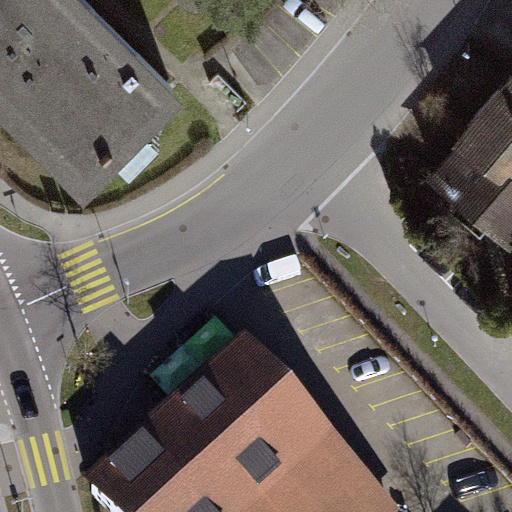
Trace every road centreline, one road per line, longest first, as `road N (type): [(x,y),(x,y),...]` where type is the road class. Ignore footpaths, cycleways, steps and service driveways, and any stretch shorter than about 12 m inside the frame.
road 1 (residential): [(304,145),(191,234),(0,310)]
road 2 (residential): [(304,145),(511,365)]
road 3 (residential): [(420,0),(304,145)]
